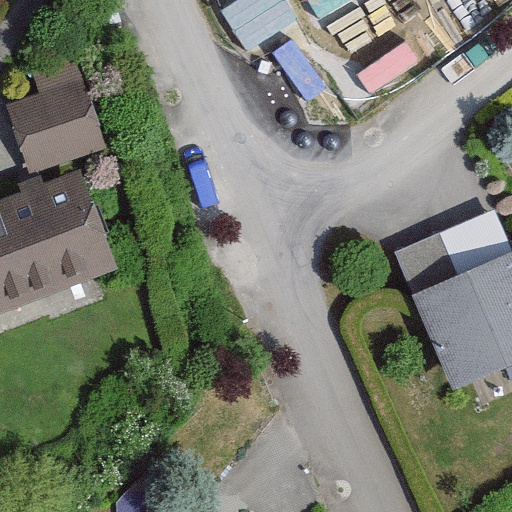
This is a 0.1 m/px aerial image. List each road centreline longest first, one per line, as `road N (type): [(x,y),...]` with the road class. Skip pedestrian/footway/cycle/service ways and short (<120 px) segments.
road 1 (residential): [(257,247),(511,54)]
road 2 (residential): [(257,247),(374,511)]
road 3 (residential): [(151,0),(257,247)]
